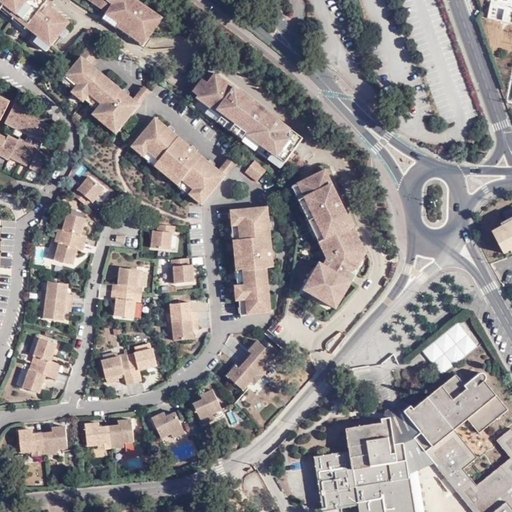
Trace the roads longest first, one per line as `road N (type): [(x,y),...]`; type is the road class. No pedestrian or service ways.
road 1 (residential): [(395,299),(254,458),(173,485),(0,501)]
road 2 (tertiary): [(217,0),(309,71),(378,146),(411,200)]
road 3 (tertiary): [(431,167),(346,96),(268,0)]
road 4 (residential): [(0,68),(68,118),(72,144),(51,191)]
road 5 (residential): [(505,137),(456,0)]
